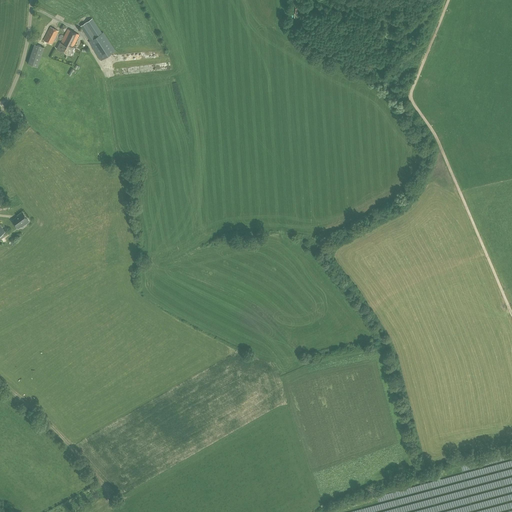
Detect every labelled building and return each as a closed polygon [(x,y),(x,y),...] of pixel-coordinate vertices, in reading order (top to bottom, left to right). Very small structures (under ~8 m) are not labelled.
[(102,33),(92,18),(80,26),(90,40),(88,41),(101,60),(116,51),(103,32),(102,33)] [(39,38),(46,25),(39,22),(33,35),(39,38)] [(52,44),(58,31),(50,27),(43,40),(52,44)] [(74,45),(79,34),(68,29),(61,43),(60,42),(57,49),(70,55),(74,47),(76,48),(77,46),(74,45)] [(37,66),(44,47),(34,43),(27,63),(37,66)] [(16,227),(27,219),(23,213),(12,221),(16,227)]
